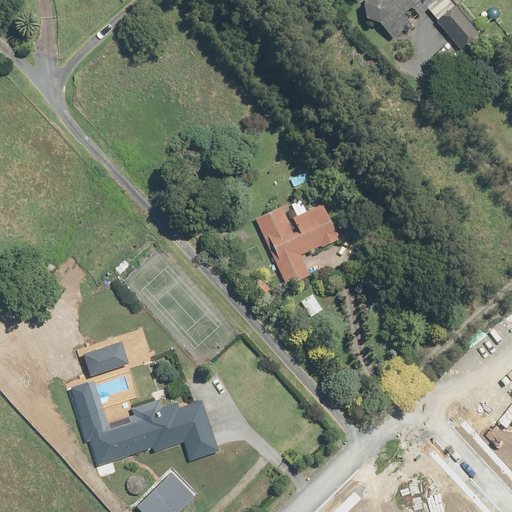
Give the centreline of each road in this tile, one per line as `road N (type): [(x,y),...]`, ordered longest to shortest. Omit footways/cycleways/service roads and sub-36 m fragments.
road 1 (unclassified): [(301,511),(413,404)]
road 2 (unclassified): [(413,404),(511,302)]
road 3 (residential): [(413,404),(511,504)]
